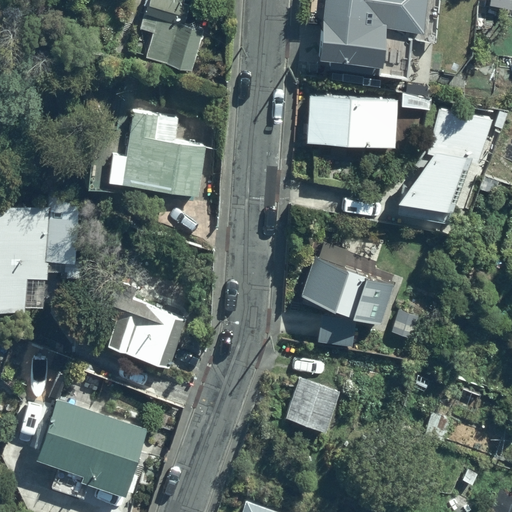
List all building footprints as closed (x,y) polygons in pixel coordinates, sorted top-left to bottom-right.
[(189,63),(202,23),(181,16),(185,0),(143,0),(137,22),(149,25),(142,49),(189,63)] [(320,0),(314,48),(376,57),(375,65),(405,66),(408,34),(429,35),(432,0),(320,0)] [(394,92),(306,88),(304,134),(392,138),(394,92)] [(490,109),(434,99),(423,142),(391,186),(450,198),(465,151),(474,153),(490,109)] [(195,188),(202,138),(173,134),(176,111),(130,104),(124,147),(110,145),(106,174),(120,176),(120,178),(195,188)] [(0,305),(22,307),(23,302),(34,303),(35,299),(41,299),(41,289),(47,289),(49,259),(45,259),(46,253),(63,255),(62,270),(75,271),(77,236),(72,236),(75,199),(45,186),(45,196),(14,193),(14,199),(0,197),(0,305)] [(311,247),(297,285),(376,314),(390,275),(311,247)] [(113,311),(104,334),(167,358),(185,310),(111,282),(101,306),(113,311)] [(318,303),(313,332),(349,338),(354,309),(318,303)] [(395,304),(388,325),(407,331),(414,311),(395,304)] [(336,385),(298,370),(283,408),(321,423),(336,385)] [(145,421),(52,385),(40,414),(45,416),(31,451),(56,461),(46,487),(68,496),(70,491),(77,494),(87,470),(120,484),(145,421)] [(440,434),(451,409),(427,399),(417,424),(440,434)] [(300,511),(242,491),(234,511),(300,511)]
